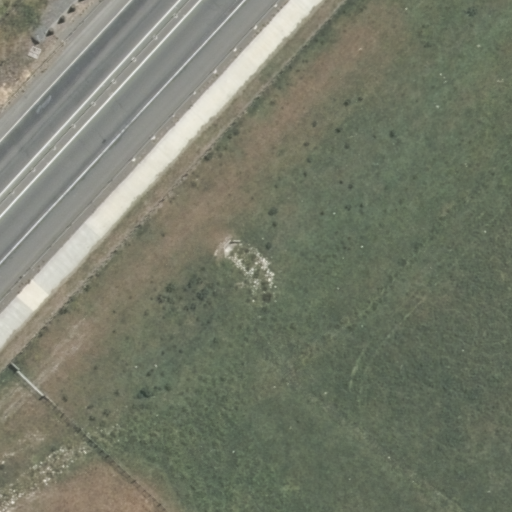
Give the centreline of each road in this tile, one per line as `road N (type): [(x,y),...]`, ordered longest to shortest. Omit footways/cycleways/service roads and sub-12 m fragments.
road 1 (trunk): [(228,0),(0,248)]
road 2 (trunk): [(0,166),(154,0)]
